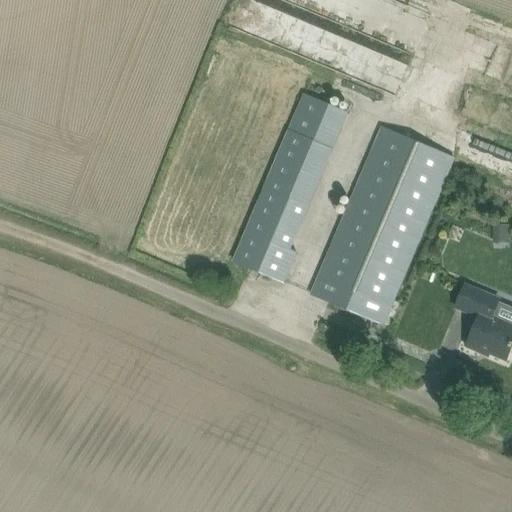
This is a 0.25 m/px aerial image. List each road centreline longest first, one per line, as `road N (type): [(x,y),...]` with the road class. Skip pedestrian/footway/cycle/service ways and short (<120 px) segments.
road 1 (unclassified): [(511,432),(126,272)]
road 2 (track): [(0,225),(126,272)]
